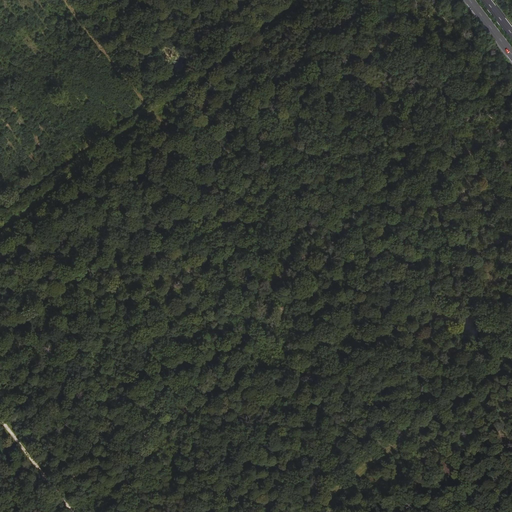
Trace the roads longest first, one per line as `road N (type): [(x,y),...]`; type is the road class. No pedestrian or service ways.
road 1 (track): [(296,0),(0,230)]
road 2 (track): [(511,351),(307,511)]
